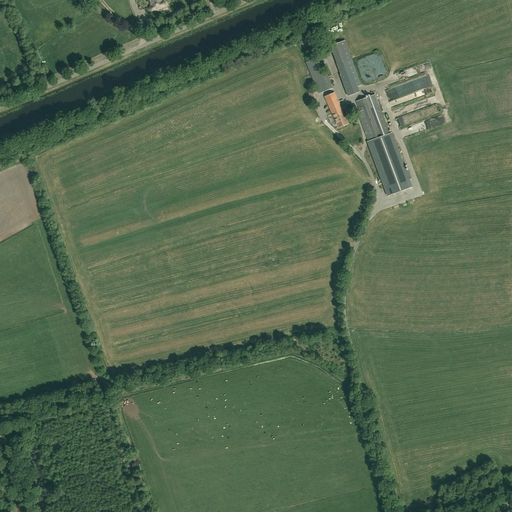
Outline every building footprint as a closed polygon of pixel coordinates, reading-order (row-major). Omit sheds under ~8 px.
[(149,0),(150,1),(150,2),(151,3),(151,4),(151,5),(150,6),(150,8),(150,9),(151,10),(152,11),(154,11),(154,10),(162,7),(160,2),(161,1),(160,0),(149,0)] [(305,62),(311,75),(319,94),(332,88),(329,83),(330,82),(324,69),(321,70),(316,58),(305,62)] [(348,96),(358,92),(351,71),(340,75),(348,96)] [(315,98),(319,94),(315,89),(311,89),(308,93),(310,98),(315,98)] [(335,92),(324,97),(338,128),(348,123),(335,92)] [(368,141),(390,134),(390,133),(375,94),(356,101),(360,111),(358,112),(368,141)] [(390,133),(390,134),(368,141),(368,142),(388,195),(411,187),(409,180),(412,179),(408,170),(405,171),(391,133),(390,133)]
